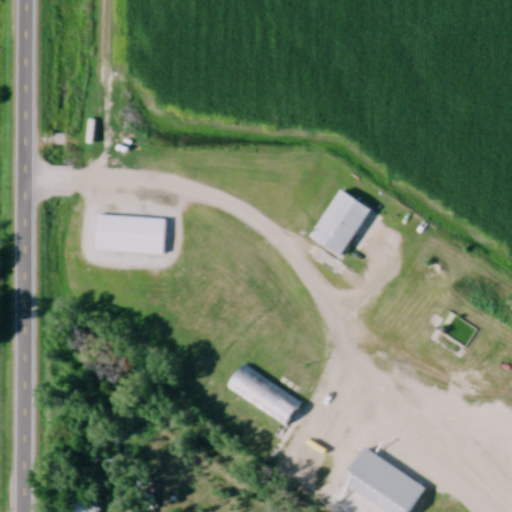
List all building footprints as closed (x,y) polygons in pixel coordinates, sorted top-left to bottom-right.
[(313,240),(343,260),(375,213),(344,192),(313,240)] [(167,221),(99,218),(97,254),(165,257),(167,221)] [(229,394),(290,427),(291,424),(299,428),(311,407),(243,369),(229,394)] [(415,511),(430,490),(367,451),(345,486),(386,511),(415,511)] [(72,511),(100,511),(101,493),(72,493),(72,511)]
